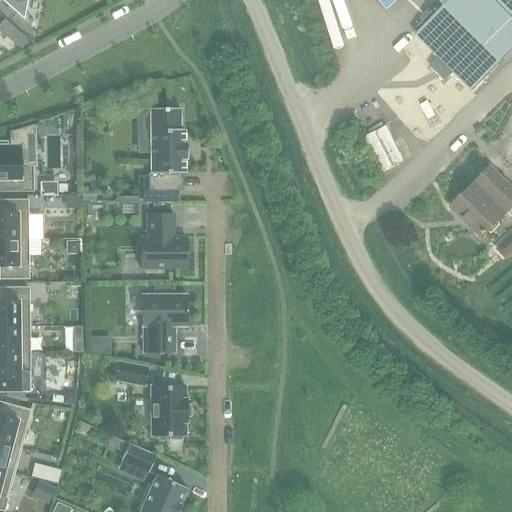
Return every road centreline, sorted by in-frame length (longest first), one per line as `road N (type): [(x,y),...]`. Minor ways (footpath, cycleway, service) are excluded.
road 1 (unclassified): [(511,411),(437,354),(369,286),(253,0)]
road 2 (residential): [(213,511),(216,201)]
road 3 (residential): [(175,0),(0,95)]
